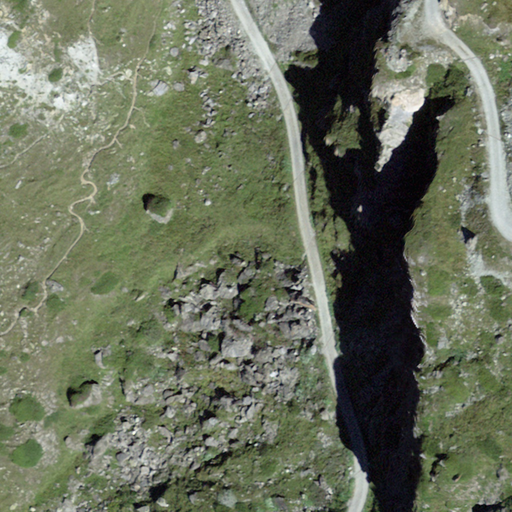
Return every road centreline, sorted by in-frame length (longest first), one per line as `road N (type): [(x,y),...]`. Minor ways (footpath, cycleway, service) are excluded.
road 1 (track): [(235,0),(284,92),(340,392),(362,460),(353,511)]
road 2 (track): [(511,230),(498,201),(486,90),(469,58),(433,23),(434,0)]
